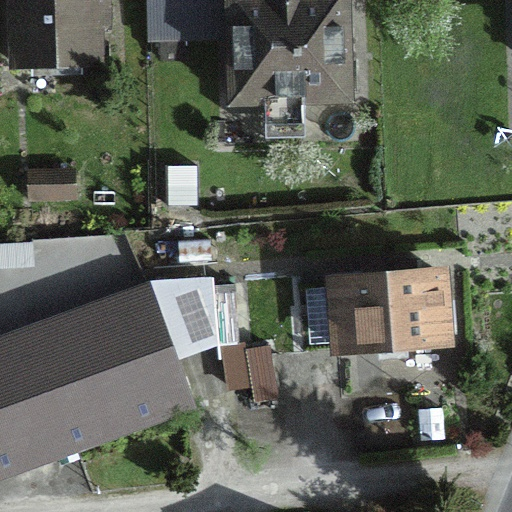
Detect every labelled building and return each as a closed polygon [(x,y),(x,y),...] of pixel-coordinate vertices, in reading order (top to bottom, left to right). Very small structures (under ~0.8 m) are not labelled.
[(108,0),(15,0),(17,66),(96,64),(95,24),(109,24),(108,0)] [(233,51),(231,0),(188,0),(190,52),(233,51)] [(231,0),(233,51),(234,98),(346,95),(343,0),(231,0)] [(439,270),(335,278),(340,348),(444,341),(439,270)] [(0,473),(187,405),(192,403),(149,286),(0,341),(0,473)]
